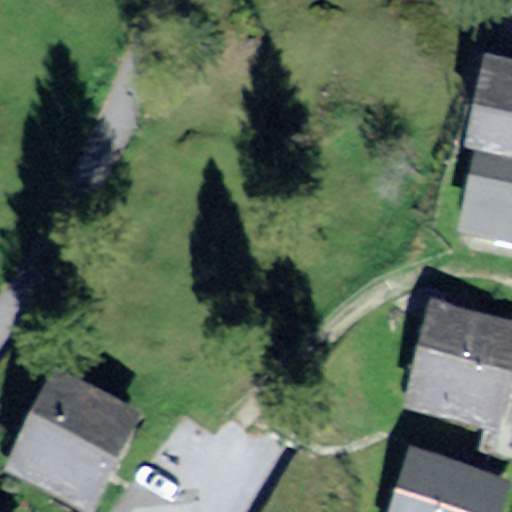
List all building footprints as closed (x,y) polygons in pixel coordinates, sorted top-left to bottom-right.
[(511,65),(496,62),(478,142),(511,149),(511,65)] [(511,232),(511,149),(478,142),(460,221),(511,232)] [(511,420),(511,318),(419,298),(395,404),(510,429),(511,420)] [(134,417),(57,377),(11,465),(88,505),(111,460),(134,417)] [(493,511),(502,487),(419,458),(400,511),(493,511)]
